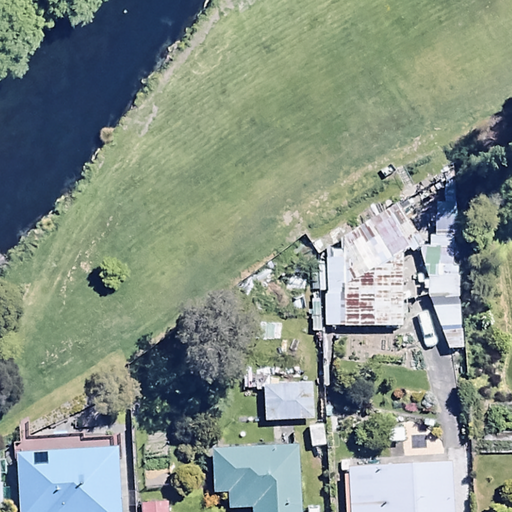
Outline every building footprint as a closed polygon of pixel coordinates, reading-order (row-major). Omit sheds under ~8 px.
[(324,334),(323,329),(401,328),(400,253),(409,248),(389,211),(339,238),(340,259),(325,260),(326,271),(307,272),(311,335),(324,334)] [(454,245),(419,247),(422,292),(445,352),(462,351),(454,245)] [(382,430),(385,466),(346,468),(348,511),(452,511),(449,461),(405,464),(402,429),(382,430)] [(118,511),(115,446),(13,449),(16,511),(118,511)] [(298,511),(297,446),(211,448),(211,494),(226,494),(227,509),(250,509),(250,511),(298,511)] [(168,511),(168,503),(138,503),(138,511),(168,511)]
